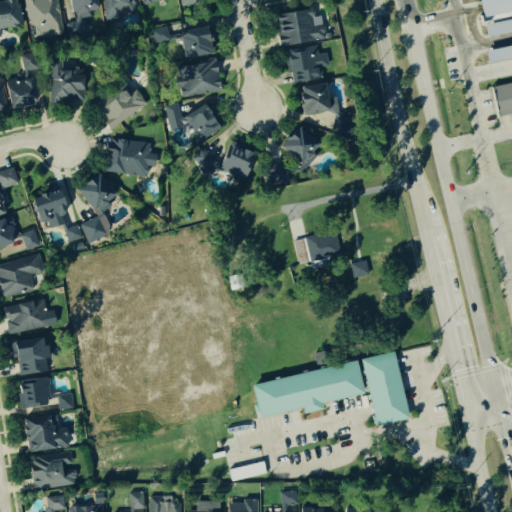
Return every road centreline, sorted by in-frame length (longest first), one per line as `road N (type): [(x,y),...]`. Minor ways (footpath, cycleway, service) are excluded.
road 1 (secondary): [(511,482),(411,29)]
road 2 (secondary): [(426,238),(470,424)]
road 3 (secondary): [(375,0),(412,180)]
